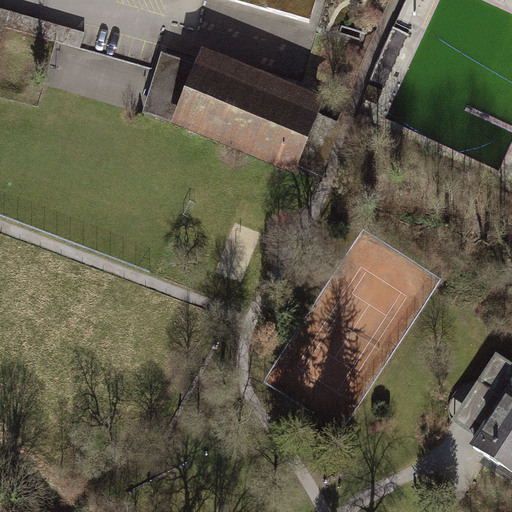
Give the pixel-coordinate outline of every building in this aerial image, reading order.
[(229,0),(309,22),(315,0),(229,0)] [(424,26),(434,0),(408,0),(402,17),(424,26)] [(83,31),(0,9),(0,47),(5,28),(79,48),(83,31)] [(392,80),(406,30),(390,25),(376,76),(392,80)] [(320,94),(201,44),(171,117),(290,166),(320,94)] [(511,371),(510,371),(468,438),(511,465),(511,371)]
